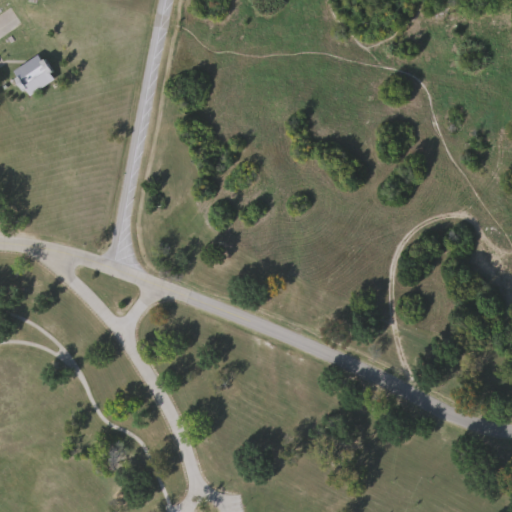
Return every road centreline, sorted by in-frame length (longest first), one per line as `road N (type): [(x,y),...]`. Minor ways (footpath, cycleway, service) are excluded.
road 1 (residential): [(0,243),(117,269),(337,356),(478,427),(511,433)]
road 2 (tertiary): [(165,0),(117,269)]
